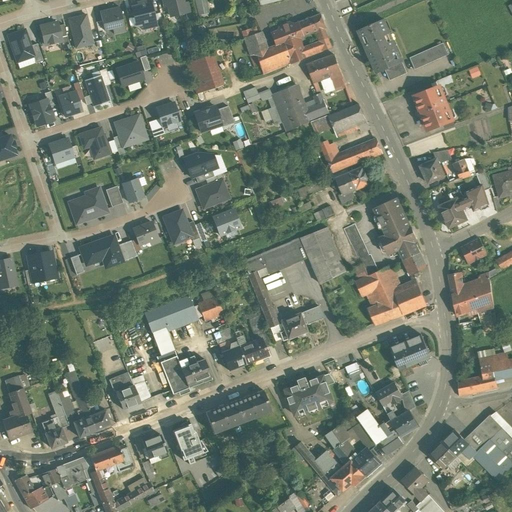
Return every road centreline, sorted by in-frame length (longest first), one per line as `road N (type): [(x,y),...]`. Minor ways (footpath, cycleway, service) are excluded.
road 1 (residential): [(443,308),(48,458),(0,459)]
road 2 (tertiary): [(434,251),(324,0)]
road 3 (residential): [(27,141),(147,100),(169,81)]
road 4 (secondary): [(350,511),(417,446),(440,403)]
road 5 (residential): [(59,238),(167,203),(173,185)]
